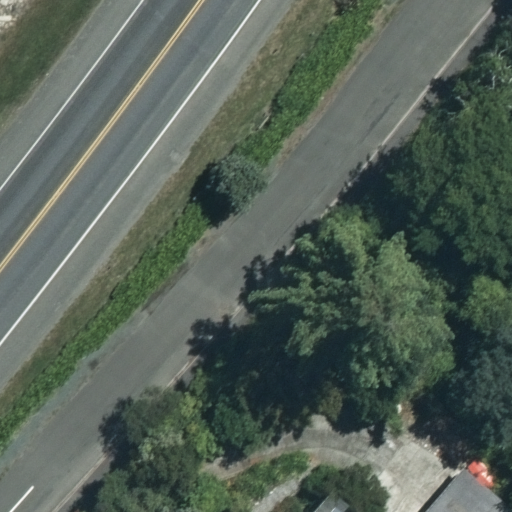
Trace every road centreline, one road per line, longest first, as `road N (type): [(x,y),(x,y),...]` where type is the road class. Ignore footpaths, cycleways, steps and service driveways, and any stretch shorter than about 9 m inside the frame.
road 1 (residential): [(11,511),(450,0)]
road 2 (trunk): [(0,267),(199,0)]
